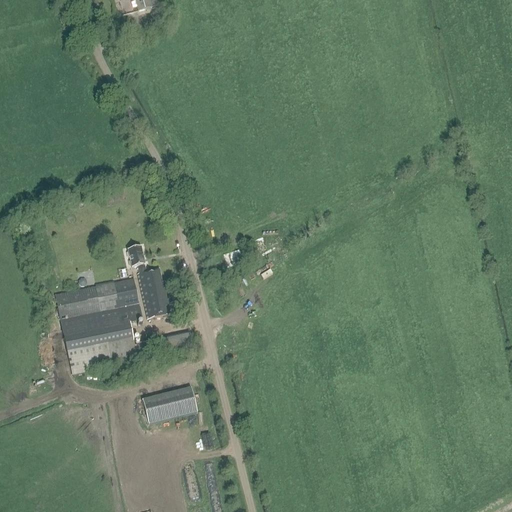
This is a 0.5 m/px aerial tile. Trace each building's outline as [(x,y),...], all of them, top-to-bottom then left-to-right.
[(133,0),(137,13),(157,7),(155,0),(133,0)] [(176,303),(170,305),(166,289),(163,290),(159,270),(145,273),(140,249),(127,251),(131,270),(137,268),(138,275),(137,275),(146,321),(178,314),(176,303)] [(228,267),(244,263),(240,250),(224,255),(228,267)] [(139,305),(134,281),(113,285),(113,282),(95,285),(95,288),(54,297),(59,321),(118,309),(139,305)] [(137,322),(141,322),(140,314),(138,306),(60,322),(62,330),(71,377),(165,358),(164,352),(190,347),(188,336),(134,347),(130,326),(130,324),(137,322)] [(190,390),(142,402),(148,426),(197,414),(190,390)]
